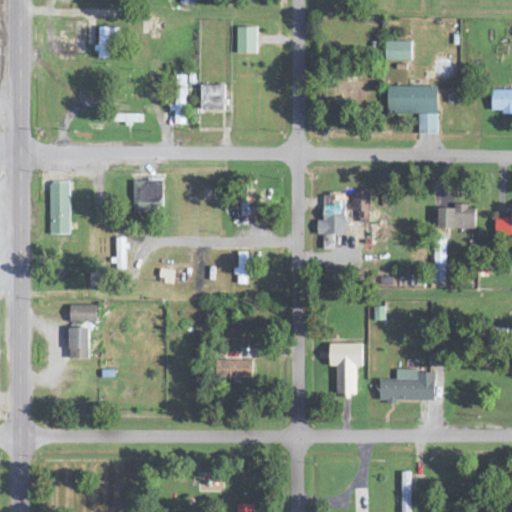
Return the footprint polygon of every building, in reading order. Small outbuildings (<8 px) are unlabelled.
[(98,46),(97,46),(96,59),(111,60),(112,28),(98,28),(98,46)] [(237,54),(257,54),(256,28),(237,28),(237,54)] [(385,61),(410,61),(411,42),(385,41),(385,61)] [(175,76),(174,106),(171,106),(171,112),(174,112),(174,125),(185,125),(185,76),(175,76)] [(224,86),(201,85),(201,110),(224,111),(224,86)] [(437,86),(387,87),(387,114),(418,114),(418,133),(437,133),(437,86)] [(511,90),(492,90),(491,112),(511,112),(511,90)] [(133,181),(133,211),(162,212),(163,182),(133,181)] [(69,234),(69,182),(49,183),(49,235),(69,234)] [(352,212),(358,212),(359,222),(369,222),(369,192),(352,192),(352,212)] [(344,201),(333,201),(333,207),(322,207),(323,221),(317,221),(317,235),(345,235),(344,201)] [(438,209),(438,229),(475,229),(475,207),(454,206),(454,209),(438,209)] [(511,214),(509,214),(509,218),(498,218),(498,232),(511,232),(511,214)] [(125,270),(124,238),(116,238),(116,270),(125,270)] [(445,239),(434,239),(434,282),(446,282),(445,239)] [(246,253),(236,253),(236,276),(237,276),(237,284),(247,284),(246,253)] [(96,306),(70,306),(69,322),(96,323),(96,306)] [(374,321),(385,321),(384,307),(374,307),(374,321)] [(88,328),(68,329),(69,360),(88,360),(88,328)] [(362,345),(329,344),(329,367),(336,367),(336,395),(356,395),(356,367),(362,367),(362,345)] [(430,367),(445,366),(444,347),(429,348),(430,367)] [(252,361),(216,360),(215,379),(251,379),(252,361)] [(434,402),(434,372),(396,371),(396,380),(380,380),(379,401),(434,402)] [(401,511),(410,511),(410,472),(401,473),(401,511)]
